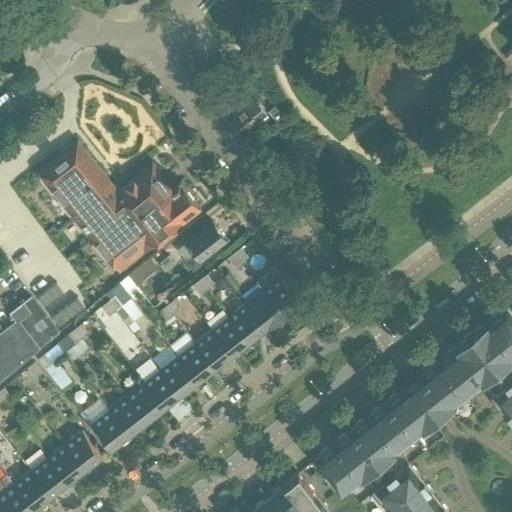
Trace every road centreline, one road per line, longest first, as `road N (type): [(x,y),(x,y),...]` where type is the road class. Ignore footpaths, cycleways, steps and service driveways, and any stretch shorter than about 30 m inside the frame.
road 1 (tertiary): [(511,202),(115,511)]
road 2 (tertiary): [(177,511),(511,238)]
road 3 (residential): [(138,42),(350,298)]
road 4 (residential): [(0,113),(99,37)]
